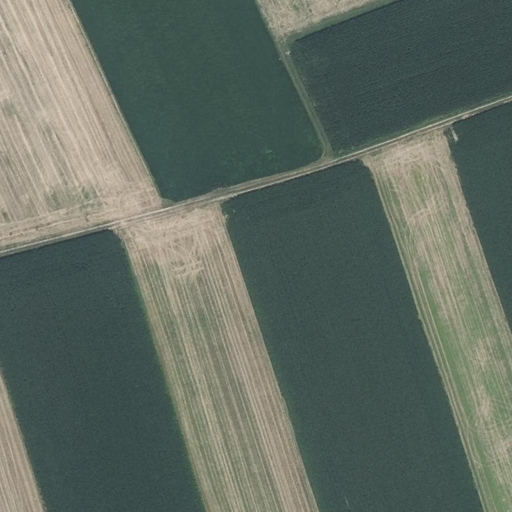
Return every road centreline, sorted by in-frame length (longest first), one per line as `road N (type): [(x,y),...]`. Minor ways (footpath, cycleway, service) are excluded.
road 1 (track): [(0,255),(332,163),(511,97)]
road 2 (track): [(397,0),(279,43),(332,163)]
